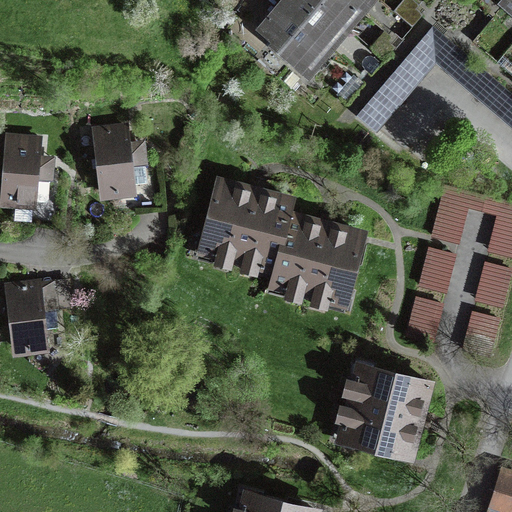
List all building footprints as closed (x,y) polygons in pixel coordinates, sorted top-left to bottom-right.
[(306,70),(328,44),(276,0),(254,26),(306,70)] [(317,0),(275,0),(276,0),(328,44),(345,23),(317,0)] [(347,0),(317,0),(345,23),(358,9),(347,0)] [(347,0),(358,9),(365,0),(347,0)] [(412,0),(407,0),(399,10),(414,22),(425,10),(412,0)] [(511,91),(433,23),(358,109),(378,126),(438,56),(511,120),(511,91)] [(131,123),(96,125),(99,198),(151,195),(149,143),(132,143),(131,123)] [(45,134),(2,133),(0,208),(58,209),(60,157),(44,157),(45,134)] [(304,197),(225,173),(200,256),(278,280),(298,210),(304,197)] [(511,203),(445,186),(434,228),(458,235),(466,203),(501,213),(493,245),(511,249),(511,203)] [(376,233),(298,210),(278,280),(275,290),(353,312),(376,233)] [(73,287),(11,285),(9,356),(52,357),(54,313),(72,314),(73,287)] [(417,295),(413,324),(440,327),(443,298),(417,295)] [(442,381),(354,359),(333,445),(421,466),(442,381)] [(511,511),(511,469),(501,466),(486,511),(511,511)] [(326,511),(327,511),(243,490),(237,511),(326,511)]
